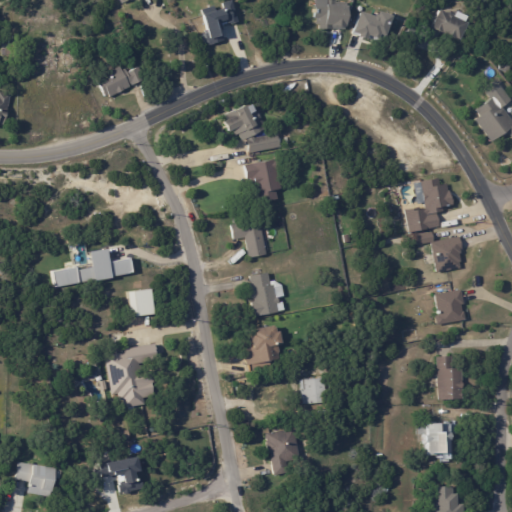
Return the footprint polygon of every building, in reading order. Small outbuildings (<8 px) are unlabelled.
[(222,40),(218,26),(235,22),(229,0),(219,3),(219,5),(199,11),(205,33),(199,35),(202,46),(222,40)] [(312,0),(312,28),(342,29),(343,0),(331,0),(312,0)] [(443,11),(449,14),(450,13),(454,15),(455,17),(469,24),(461,41),(448,35),(449,33),(444,31),(443,34),(432,28),(441,10),(443,11)] [(388,15),(374,12),(373,16),(354,11),(348,34),(381,42),(388,15)] [(421,31),(415,42),(405,37),(411,26),(421,31)] [(507,72),(499,69),(501,63),(509,66),(507,72)] [(141,80),(130,86),(129,84),(127,85),(129,88),(109,98),(107,96),(104,97),(95,79),(118,67),(120,71),(123,69),(125,73),(136,67),(143,80),(141,80)] [(0,91),(10,94),(4,125),(0,123),(0,91)] [(511,137),(507,131),(492,142),(476,120),(480,117),(476,110),(493,97),(496,102),(498,101),(511,120),(511,137)] [(280,148),(249,154),(247,140),(248,140),(248,138),(242,141),(238,134),(235,135),(232,130),(229,132),(224,122),(227,121),(224,115),(246,104),(246,106),(251,104),(254,110),(257,109),(265,129),(253,136),(254,138),(277,134),(280,148)] [(252,182),(251,178),(247,179),(244,166),(276,159),(279,171),(277,171),(281,189),(276,190),(278,200),(256,204),(252,182)] [(411,182),(415,207),(402,209),(406,232),(436,227),(434,212),(441,211),(440,206),(449,204),(445,183),(437,185),(436,179),(411,182)] [(248,258),(244,238),(233,240),(231,225),(263,219),(266,233),(263,234),(262,234),(263,242),(266,241),(267,246),(264,247),(266,255),(248,258)] [(432,234),(434,242),(460,237),(462,250),(460,250),(461,253),(460,253),(461,263),(460,263),(461,268),(437,273),(431,243),(414,246),(413,236),(432,232),(432,234)] [(107,250),(109,263),(129,259),(132,273),(56,288),(53,273),(76,268),(77,271),(93,268),(90,253),(107,249),(107,250)] [(278,313),(254,318),(251,303),(254,302),(254,300),(253,300),(251,290),(252,290),(249,277),(268,273),(269,282),(274,281),(282,286),(284,297),(278,298),(279,303),(282,303),(284,311),(278,312),(278,313)] [(127,316),(151,314),(148,289),(125,292),(127,316)] [(461,292),(464,304),(461,305),(462,312),(464,312),(465,319),(463,319),(463,321),(437,326),(435,317),(438,316),(435,295),(461,290),(461,292)] [(253,373),(251,365),(247,366),(244,350),(250,349),(247,335),(253,334),(252,330),(273,326),(274,327),(276,328),(276,333),(279,332),(282,345),(278,346),(279,352),(278,354),(279,360),(270,362),(271,369),(253,373)] [(156,354),(158,361),(139,364),(141,375),(151,373),(153,383),(151,383),(154,397),(143,398),(144,405),(124,409),(123,401),(119,402),(118,395),(112,396),(104,357),(124,353),(124,350),(155,344),(156,354)] [(438,401),(436,357),(451,357),(451,369),(462,369),(463,400),(438,401)] [(324,379),(326,404),(302,405),(300,380),(324,379)] [(447,424),(448,424),(448,425),(451,425),(451,442),(450,442),(450,455),(438,455),(438,456),(426,457),(426,446),(423,446),(423,435),(418,435),(418,424),(436,423),(436,425),(447,424)] [(274,474),(272,468),(270,459),(271,459),(270,454),(268,454),(266,442),(267,442),(265,435),(293,430),(298,456),(290,457),(291,462),(284,463),(286,474),(274,476),(274,474)] [(130,439),(120,441),(119,433),(128,431),(130,439)] [(103,462),(105,475),(119,473),(121,482),(115,483),(117,493),(140,490),(138,478),(136,478),(133,458),(103,462)] [(54,471),(49,498),(27,494),(29,483),(15,480),(18,463),(54,470),(54,471)] [(458,496),(458,511),(435,511),(435,488),(454,488),(454,495),(458,495),(458,496)]
